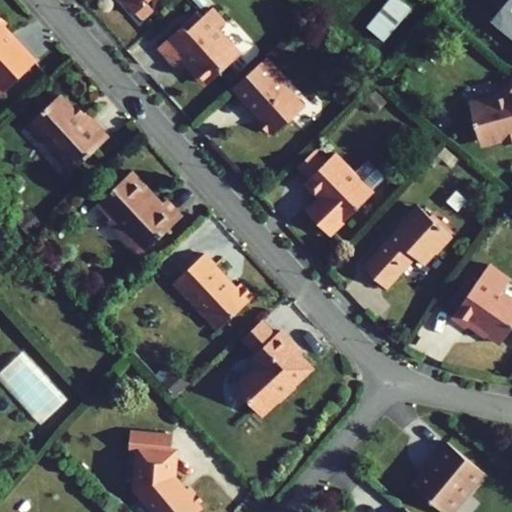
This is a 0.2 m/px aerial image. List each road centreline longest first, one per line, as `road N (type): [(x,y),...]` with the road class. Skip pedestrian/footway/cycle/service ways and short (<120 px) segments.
road 1 (residential): [(44,0),(356,343),(396,376)]
road 2 (residential): [(396,376),(285,511)]
road 3 (residential): [(396,376),(511,410)]
